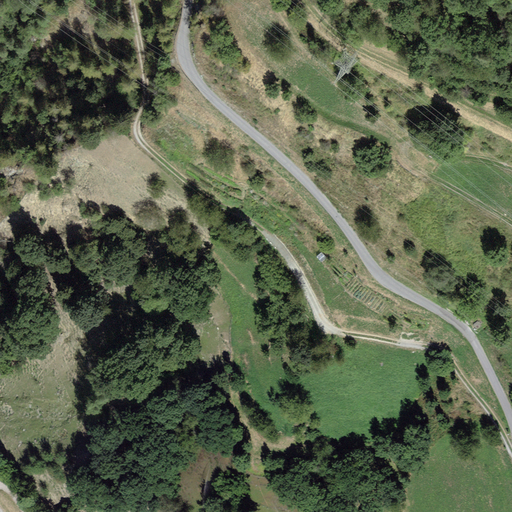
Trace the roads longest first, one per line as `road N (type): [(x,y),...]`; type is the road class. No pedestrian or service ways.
road 1 (track): [(511,454),(448,360),(433,349),(333,330),(276,242),(212,203),(138,141),(146,97),(130,0)]
road 2 (unclassified): [(187,0),(183,56),(202,85),(306,179),(383,277),(468,332),(511,421)]
road 3 (track): [(511,222),(402,156),(410,142),(511,169)]
road 4 (track): [(511,129),(329,18),(314,0)]
